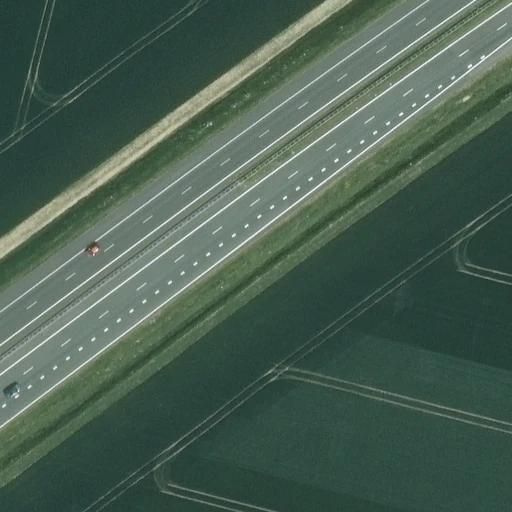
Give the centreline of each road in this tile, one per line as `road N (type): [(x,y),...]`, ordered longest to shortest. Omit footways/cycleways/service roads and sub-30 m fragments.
road 1 (motorway): [(0,390),(511,20)]
road 2 (motorway): [(453,0),(0,328)]
